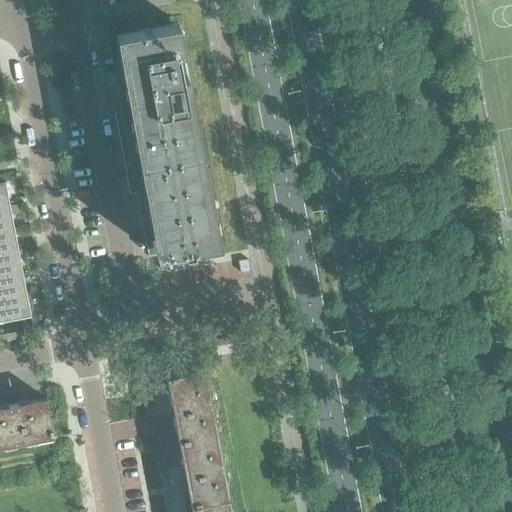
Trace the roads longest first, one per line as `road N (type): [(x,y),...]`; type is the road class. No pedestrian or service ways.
road 1 (secondary): [(252,0),(349,511)]
road 2 (secondary): [(394,511),(299,0)]
road 3 (residential): [(24,39),(77,28),(132,309),(82,340)]
road 4 (residential): [(82,340),(24,39)]
road 5 (residential): [(113,511),(82,340)]
